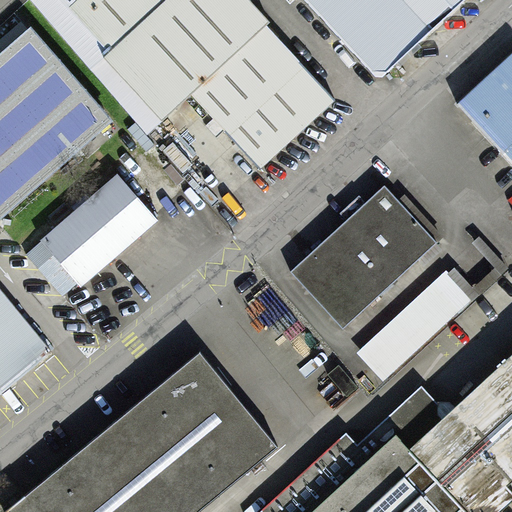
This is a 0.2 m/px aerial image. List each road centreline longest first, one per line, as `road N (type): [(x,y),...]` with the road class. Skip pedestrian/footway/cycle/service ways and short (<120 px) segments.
road 1 (residential): [(511,1),(207,280),(0,452)]
road 2 (unknown): [(278,0),(382,120)]
